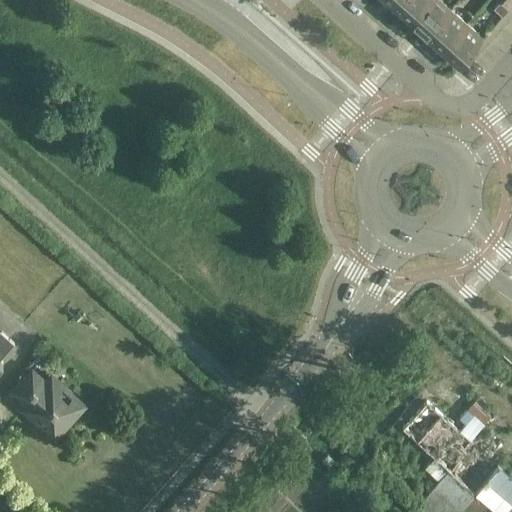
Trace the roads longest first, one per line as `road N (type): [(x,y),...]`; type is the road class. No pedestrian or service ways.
road 1 (track): [(0,176),(268,415)]
road 2 (secondary): [(176,0),(228,31),(297,93),(366,173)]
road 3 (residential): [(511,61),(477,101),(456,107),(430,100),(324,0)]
road 4 (secondary): [(400,141),(374,134),(209,0)]
road 5 (tertiary): [(182,511),(325,346)]
road 6 (tertiary): [(373,220),(370,245),(325,346)]
road 7 (tertiary): [(325,346),(349,326),(409,242)]
